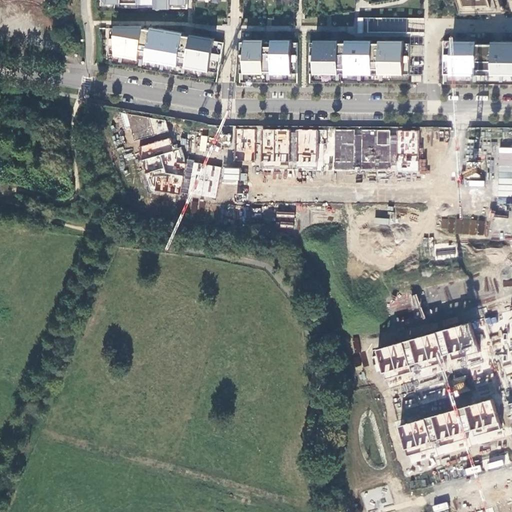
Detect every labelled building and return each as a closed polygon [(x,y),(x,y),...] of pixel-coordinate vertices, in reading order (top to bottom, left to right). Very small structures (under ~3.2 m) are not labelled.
[(107,0),(111,3),(157,4),(157,8),(189,8),(188,0),(107,0)] [(505,9),(501,0),(459,0),(462,6),(466,5),(467,11),(505,9)] [(118,28),(111,28),(111,53),(121,55),(120,62),(123,62),(124,56),(141,59),(140,65),(143,66),(144,59),(163,63),(161,69),(164,69),(165,63),(184,66),(183,73),(186,73),(187,67),(200,69),(199,75),(203,76),(204,70),(219,72),(225,42),(216,41),(217,37),(193,34),(192,36),(185,35),(186,32),(153,27),(153,30),(146,28),(146,25),(118,25),(118,28)] [(246,42),(241,42),(241,72),(242,72),(242,79),(245,79),(245,73),(268,73),(268,79),(271,79),(271,73),(299,73),(299,42),(293,42),(293,39),(274,39),(274,42),(266,42),(266,39),(246,39),(246,42)] [(316,43),(311,43),(311,73),(338,73),(337,80),(340,80),(340,74),(359,74),(359,80),(362,80),(362,74),(381,74),(381,80),(384,80),(384,74),(410,74),(410,43),(405,43),(405,40),(381,40),(381,43),(374,43),(374,40),(348,40),(347,43),(340,43),(341,40),(316,39),(316,43)] [(478,40),(444,40),(444,74),(445,74),(445,81),(448,81),(448,74),(474,75),(474,81),(477,81),(477,75),(501,75),(500,81),(504,82),(503,75),(511,74),(511,41),(494,41),(494,44),(478,44),(478,40)] [(168,122),(128,116),(147,174),(152,172),(158,191),(181,196),(182,192),(215,199),(221,168),(185,162),(182,148),(178,149),(177,144),(172,146),(168,122)] [(262,171),(322,172),(323,130),(262,128),(235,127),(234,161),(252,162),(252,170),(262,171)] [(419,132),(336,130),(335,172),(418,174),(419,132)] [(276,211),(275,226),(293,227),(294,213),(276,211)] [(484,235),(485,220),(441,217),(440,232),(484,235)] [(345,222),(345,249),(363,250),(362,223),(345,222)] [(362,223),(363,250),(377,249),(377,223),(362,223)] [(457,249),(437,246),(435,257),(456,259),(457,249)] [(377,350),(385,376),(479,350),(471,323),(377,350)] [(511,362),(503,365),(505,373),(511,371),(511,362)] [(452,393),(466,391),(464,377),(450,379),(452,393)] [(411,464),(504,436),(493,399),(400,426),(411,464)] [(488,468),(509,466),(508,455),(487,457),(488,468)] [(479,465),(466,467),(467,474),(480,472),(479,465)] [(447,502),(432,505),(434,511),(449,509),(447,502)] [(500,511),(511,511),(511,502),(499,507),(500,511)]
